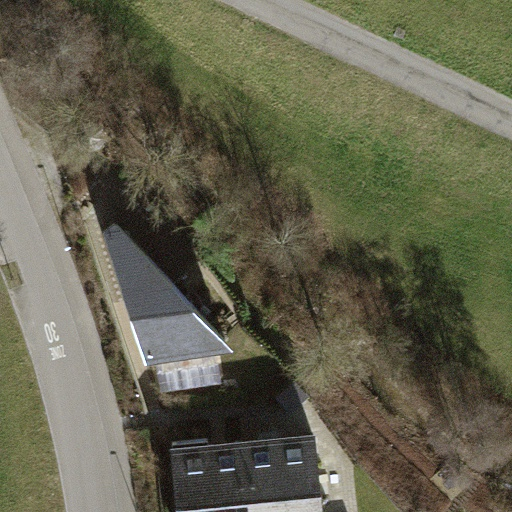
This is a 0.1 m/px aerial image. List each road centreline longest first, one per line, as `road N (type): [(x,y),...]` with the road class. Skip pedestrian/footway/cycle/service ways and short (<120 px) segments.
road 1 (residential): [(0,169),(85,431),(97,511)]
road 2 (residential): [(511,115),(272,0)]
